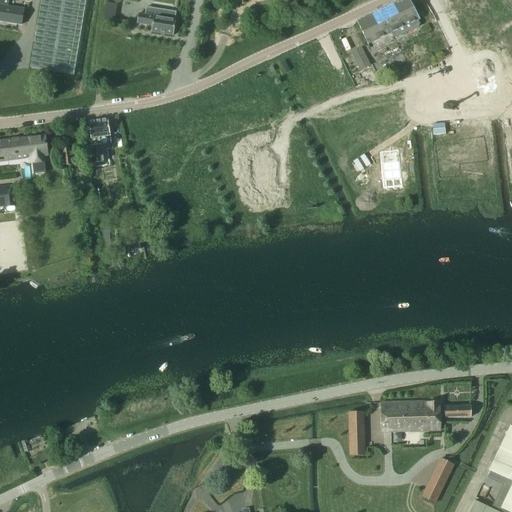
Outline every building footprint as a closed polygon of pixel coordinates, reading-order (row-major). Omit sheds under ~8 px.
[(0,0),(0,21),(21,25),(24,9),(8,7),(8,0),(0,0)] [(86,0),(41,0),(30,68),(73,75),(86,0)] [(409,4),(383,17),(395,42),(407,36),(408,37),(415,34),(414,32),(421,29),(422,29),(409,4)] [(138,14),(137,23),(152,26),(151,32),(173,36),(176,20),(175,20),(176,12),(146,7),(144,15),(138,14)] [(363,27),(362,28),(374,53),(375,52),(395,42),(383,17),(363,27)] [(300,58),(296,60),(300,68),(304,66),(305,69),(313,65),(314,68),(331,60),(330,59),(332,58),(329,53),(328,54),(325,49),(322,50),(320,46),(314,48),(314,47),(307,50),(308,51),(299,55),(300,58)] [(364,54),(354,60),(359,71),(370,65),(364,54)] [(100,145),(99,137),(110,136),(108,120),(88,122),(91,139),(92,138),(93,146),(89,146),(92,164),(104,163),(101,145),(100,145)] [(46,173),(44,155),(47,155),(44,137),(40,137),(40,136),(30,137),(30,139),(19,140),(19,142),(13,142),(13,141),(0,142),(0,160),(31,157),(33,174),(46,173)] [(477,141),(438,145),(441,175),(456,173),(455,161),(460,155),(478,153),(484,152),(484,151),(478,152),(478,146),(484,146),(484,145),(477,145),(477,141)] [(78,164),(76,148),(59,150),(61,160),(62,166),(78,164)] [(398,150),(380,152),(384,189),(402,187),(398,150)] [(0,207),(15,205),(12,185),(0,186),(0,207)] [(382,404),(382,433),(440,431),(440,417),(444,417),(444,407),(439,407),(439,402),(382,404)] [(471,407),(444,407),(444,417),(444,418),(471,417),(471,407)] [(363,412),(349,413),(350,447),(363,447),(363,412)] [(497,511),(473,501),(468,511),(511,511),(511,426),(510,426),(489,470),(491,470),(488,476),(505,485),(499,498),(504,501),(501,508),(503,509),(500,511),(497,511)] [(45,452),(36,456),(39,463),(48,458),(45,452)] [(454,465),(440,458),(421,496),(436,503),(454,465)] [(0,488),(19,479),(11,463),(3,467),(0,462),(0,461),(0,488)]
